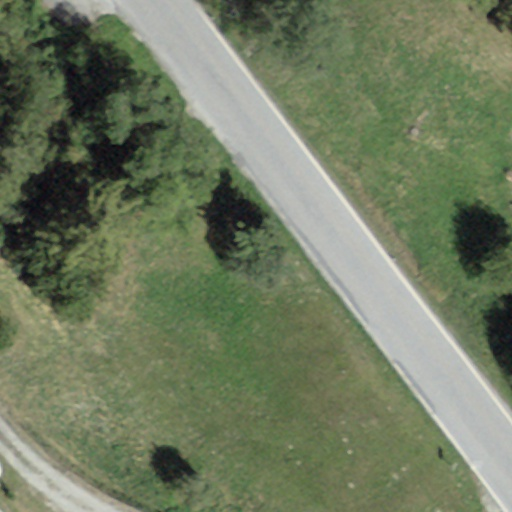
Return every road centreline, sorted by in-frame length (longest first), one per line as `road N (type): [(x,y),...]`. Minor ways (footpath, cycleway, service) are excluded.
road 1 (tertiary): [(511,473),(151,0)]
road 2 (track): [(100,511),(40,477),(0,435)]
